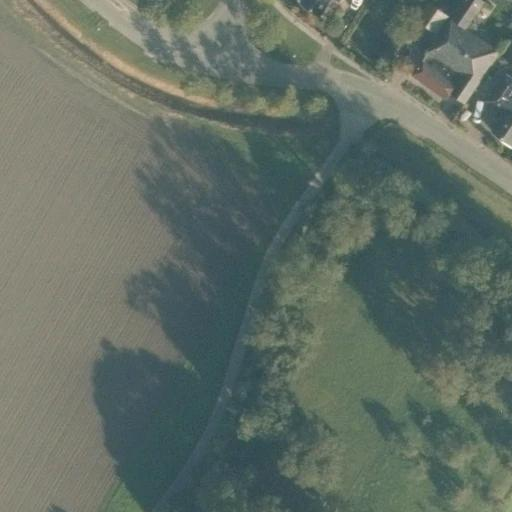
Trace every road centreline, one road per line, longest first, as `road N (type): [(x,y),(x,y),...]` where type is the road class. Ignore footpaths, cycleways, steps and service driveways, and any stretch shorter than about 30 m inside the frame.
road 1 (tertiary): [(511,185),(422,124),(340,84),(211,56)]
road 2 (tertiary): [(211,56),(157,43),(95,0)]
